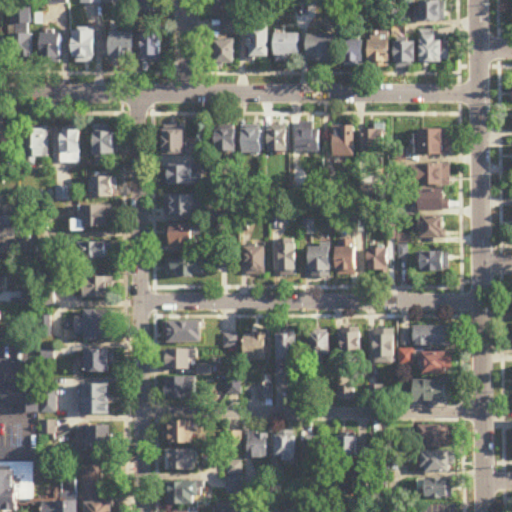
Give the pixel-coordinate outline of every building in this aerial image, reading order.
[(162,12),(161,0),(141,0),(142,12),(162,12)] [(236,35),(236,17),(235,17),(234,0),(208,0),(208,17),(221,17),(222,35),(236,35)] [(445,1),(420,1),(420,22),(445,22),(445,1)] [(34,33),(28,33),(28,24),(14,24),(14,64),(34,64),(34,33)] [(270,27),(248,27),(248,60),(270,60),(270,27)] [(75,31),(75,63),(97,63),(97,31),(75,31)] [(63,33),(43,33),(43,63),(63,63),(63,33)] [(421,65),(450,65),(450,41),(435,41),(435,33),(421,33),(421,65)] [(137,34),(110,34),(110,59),(137,59),(137,34)] [(142,59),(161,58),(161,34),(142,34),(142,59)] [(276,63),(301,63),(301,34),(276,34),(276,63)] [(337,38),(310,38),(310,63),(337,63),(337,38)] [(365,68),(365,38),(344,38),(344,68),(365,68)] [(371,67),(391,67),(391,38),(371,38),(371,67)] [(215,41),(215,66),(235,66),(235,41),(215,41)] [(397,69),(417,69),(417,42),(397,42),(397,69)] [(355,128),(336,128),(336,159),(355,159),(355,128)] [(14,130),(0,129),(0,154),(14,155),(14,130)] [(26,129),(26,159),(49,159),(49,129),(26,129)] [(164,157),(185,157),(185,130),(164,130),(164,157)] [(263,130),(244,130),(244,154),(263,154),(263,130)] [(81,131),(63,131),(63,164),(81,164),(81,131)] [(217,131),(217,153),(238,153),(238,131),(217,131)] [(270,152),(289,152),(289,131),(270,131),(270,152)] [(322,152),(322,131),(299,131),(299,152),(322,152)] [(365,131),(365,158),(385,158),(385,131),(365,131)] [(450,131),(415,131),(415,156),(450,156),(450,131)] [(96,165),(116,165),(116,132),(96,132),(96,165)] [(450,166),(411,166),(411,186),(450,186),(450,166)] [(203,186),(203,174),(196,174),(196,167),(165,167),(165,186),(203,186)] [(114,177),(92,177),(92,199),(114,199),(114,177)] [(448,212),(449,191),(420,191),(420,212),(448,212)] [(204,197),(165,197),(165,218),(204,218),(204,197)] [(80,221),(74,221),(74,230),(112,230),(112,206),(80,206),(80,221)] [(420,219),(420,240),(446,240),(446,219),(420,219)] [(202,246),(202,226),(167,226),(167,246),(202,246)] [(338,276),(357,276),(357,240),(338,240),(338,276)] [(0,261),(27,261),(27,242),(0,242),(0,261)] [(108,259),(108,243),(77,243),(77,259),(108,259)] [(281,243),(281,277),(297,277),(297,243),(281,243)] [(333,278),(333,246),(311,246),(311,278),(333,278)] [(266,248),(247,248),(247,276),(266,276),(266,248)] [(370,250),(370,274),(388,274),(388,250),(370,250)] [(447,272),(447,253),(421,253),(421,272),(447,272)] [(208,258),(166,258),(166,276),(208,276),(208,258)] [(80,299),(111,299),(111,279),(80,279),(80,299)] [(111,315),(65,316),(66,341),(111,341),(111,315)] [(203,322),(166,322),(166,344),(203,343),(203,322)] [(451,327),(415,327),(415,348),(451,348),(451,327)] [(396,365),(396,332),(376,332),(376,365),(396,365)] [(245,362),(267,362),(267,333),(245,333),(245,362)] [(342,333),(342,358),(362,358),(362,333),(342,333)] [(312,358),(332,358),(332,334),(312,334),(312,358)] [(299,375),(299,335),(278,335),(278,375),(299,375)] [(167,350),(167,371),(192,371),(192,350),(167,350)] [(415,367),(415,350),(400,350),(400,367),(415,367)] [(86,351),(86,374),(114,374),(114,351),(86,351)] [(423,375),(451,375),(451,353),(423,353),(423,375)] [(196,400),(196,379),(166,379),(166,400),(196,400)] [(416,403),(450,403),(450,381),(416,381),(416,403)] [(111,416),(111,386),(81,386),(81,416),(111,416)] [(338,402),(353,402),(353,387),(338,387),(338,402)] [(383,387),(368,387),(368,402),(383,402),(383,387)] [(39,414),(39,392),(4,391),(4,406),(21,407),(21,414),(39,414)] [(195,444),(195,422),(166,422),(167,445),(195,444)] [(420,427),(420,448),(453,448),(453,427),(420,427)] [(110,428),(83,428),(83,457),(110,457),(110,428)] [(242,432),(226,432),(226,452),(242,452),(242,432)] [(267,433),(249,433),(249,459),(267,459),(267,433)] [(277,460),(295,460),(295,434),(277,434),(277,460)] [(390,434),(371,434),(371,457),(390,457),(390,434)] [(327,465),(327,438),(305,438),(305,465),(327,465)] [(338,438),(338,459),(357,459),(357,438),(338,438)] [(166,451),(166,471),(198,471),(198,451),(166,451)] [(423,453),(423,474),(453,474),(453,453),(423,453)] [(242,461),(227,461),(227,478),(242,478),(242,461)] [(85,467),(85,511),(114,511),(114,504),(102,504),(102,467),(85,467)] [(0,469),(0,511),(19,511),(20,470),(0,469)] [(420,480),(420,499),(451,499),(451,480),(420,480)] [(78,511),(78,481),(63,481),(63,501),(44,501),(43,511),(78,511)] [(240,495),(240,481),(228,481),(229,495),(240,495)] [(170,483),(170,505),(199,505),(199,483),(170,483)]
